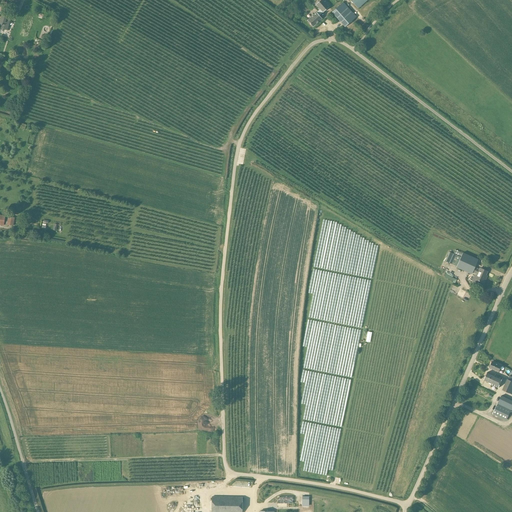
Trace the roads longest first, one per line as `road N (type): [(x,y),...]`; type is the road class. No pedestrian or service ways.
road 1 (unclassified): [(352,49),(338,39),(313,43),(238,148),(220,317),(223,454),(233,473),(409,506)]
road 2 (unclassified): [(409,506),(511,270)]
road 3 (unclassified): [(511,173),(352,49)]
road 4 (track): [(22,461),(223,454)]
road 5 (unclassified): [(0,392),(38,511)]
